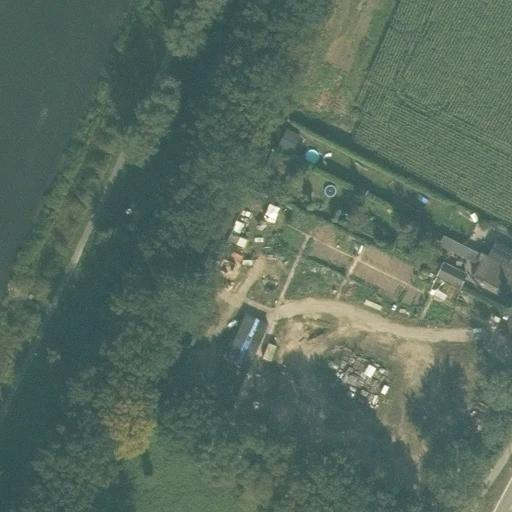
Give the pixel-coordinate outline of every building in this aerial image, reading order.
[(286,129),(277,148),(290,155),(300,136),(286,129)] [(291,161),(276,154),(268,170),(262,181),(275,188),(281,176),(287,179),(295,163),(291,161)] [(383,229),(367,222),(362,232),(378,239),(383,229)] [(418,231),(420,226),(413,222),(408,231),(416,234),(417,233),(419,234),(420,232),(418,231)] [(453,253),(466,259),(470,249),(458,243),(445,237),(440,246),(453,253)] [(511,250),(496,242),(486,257),(511,270),(511,250)] [(511,270),(486,257),(479,254),(475,263),(480,266),(474,276),(498,289),(509,291),(511,292),(511,270)] [(439,266),(425,259),(421,267),(436,274),(439,266)] [(443,263),(436,276),(435,278),(460,290),(468,275),(443,263)]
